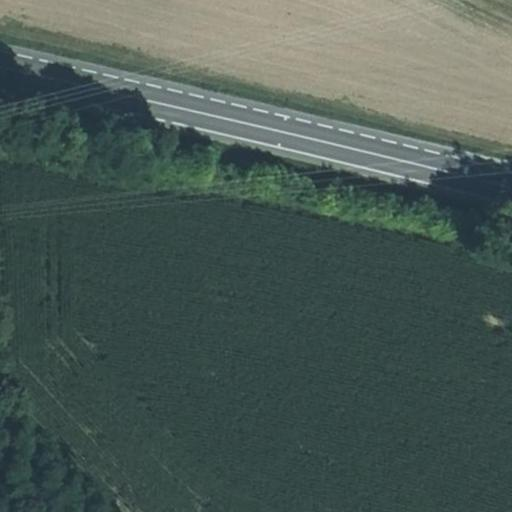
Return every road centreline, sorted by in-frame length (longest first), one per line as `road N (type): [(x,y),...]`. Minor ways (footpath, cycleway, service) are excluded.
road 1 (secondary): [(0,68),(511,192)]
road 2 (track): [(98,511),(0,413)]
